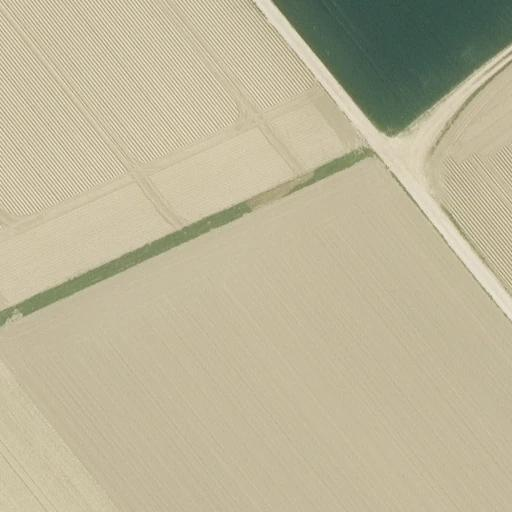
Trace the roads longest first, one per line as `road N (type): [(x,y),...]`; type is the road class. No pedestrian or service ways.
road 1 (track): [(0,323),(388,149),(511,58)]
road 2 (track): [(264,0),(511,304)]
